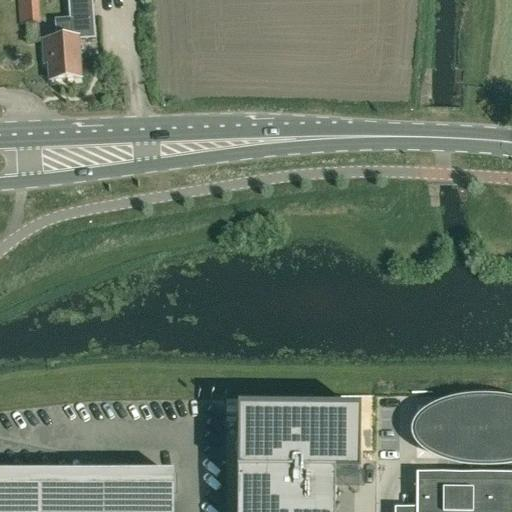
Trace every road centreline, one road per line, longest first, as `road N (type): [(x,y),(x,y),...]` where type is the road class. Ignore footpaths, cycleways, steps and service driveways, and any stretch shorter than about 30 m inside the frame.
road 1 (secondary): [(0,184),(341,140)]
road 2 (secondary): [(341,140),(276,132),(0,144)]
road 3 (track): [(446,171),(447,137),(462,116),(468,0)]
road 4 (secondary): [(511,144),(341,140)]
